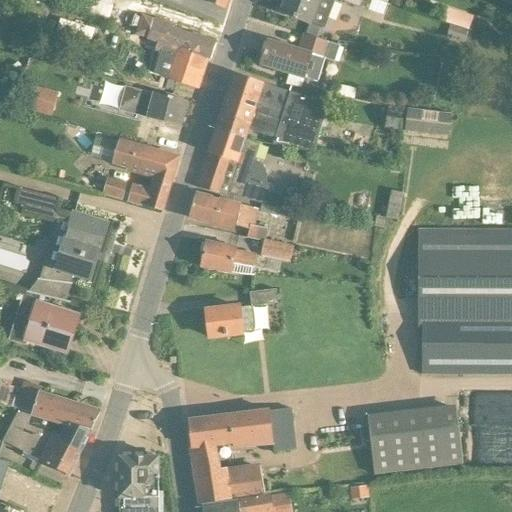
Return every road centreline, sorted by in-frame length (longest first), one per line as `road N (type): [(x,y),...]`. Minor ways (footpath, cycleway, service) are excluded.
road 1 (tertiary): [(132,355),(240,0)]
road 2 (tertiary): [(186,511),(165,388),(132,355)]
road 3 (tertiary): [(132,355),(74,511)]
